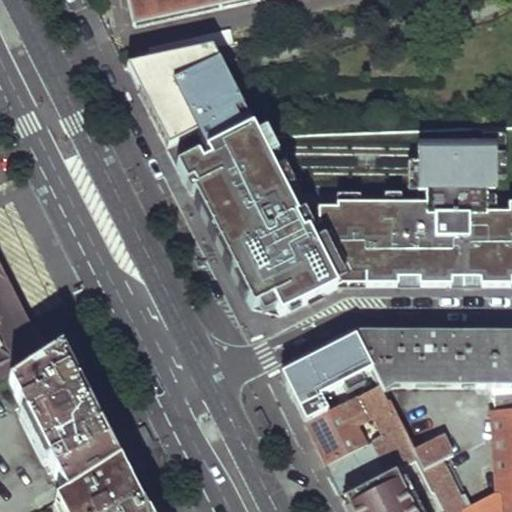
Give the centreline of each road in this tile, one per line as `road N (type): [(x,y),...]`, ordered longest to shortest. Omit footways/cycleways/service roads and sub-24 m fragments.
road 1 (primary): [(209,380),(11,0)]
road 2 (primary): [(0,75),(150,372)]
road 3 (residential): [(209,380),(350,318),(511,314)]
road 4 (primary): [(150,372),(221,511)]
road 5 (primary): [(275,511),(209,380)]
